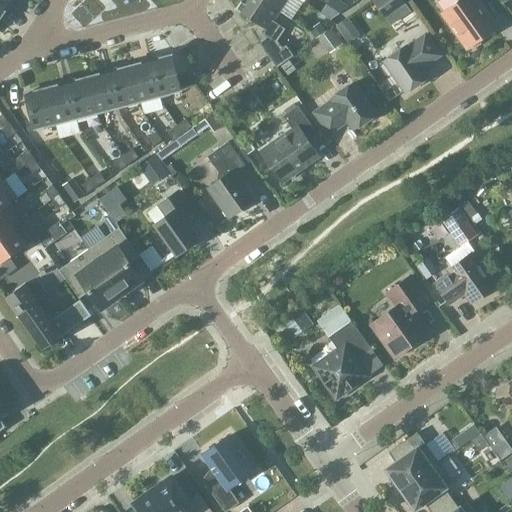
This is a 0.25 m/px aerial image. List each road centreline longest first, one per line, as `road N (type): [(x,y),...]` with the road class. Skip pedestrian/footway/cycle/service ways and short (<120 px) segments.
road 1 (residential): [(192,283),(511,57)]
road 2 (residential): [(39,511),(252,362)]
road 3 (residential): [(323,462),(511,330)]
road 4 (residential): [(37,394),(192,283)]
road 5 (residential): [(189,10),(26,51)]
road 6 (residential): [(323,462),(252,362)]
